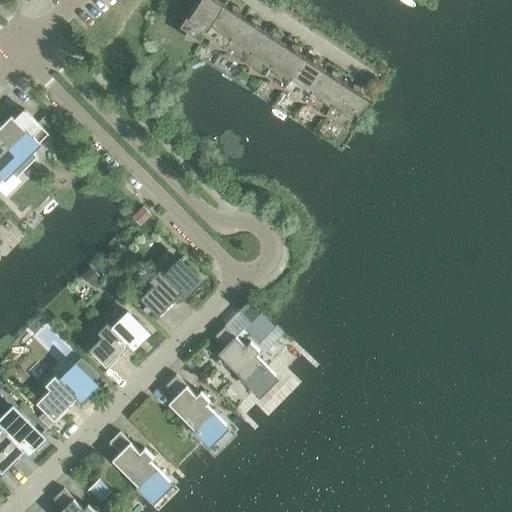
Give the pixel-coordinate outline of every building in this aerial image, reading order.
[(200,41),(204,34),(224,4),(218,0),(196,0),(180,26),(187,30),(185,37),(200,41)] [(204,34),(224,47),(242,20),(236,16),(240,11),(239,9),(238,8),(237,7),(235,6),(234,6),(231,6),(233,6),(231,9),(224,4),(204,34)] [(224,47),(244,61),(264,30),(257,25),(259,23),(259,24),(260,24),(259,22),(258,21),(257,20),(255,19),(254,18),(252,18),(248,24),(242,20),(224,47)] [(244,61),(264,73),(282,46),(277,42),(280,37),(279,35),(278,34),(277,33),(275,32),(274,32),(272,32),(273,32),(272,35),(264,30),(244,61)] [(264,73),(285,87),(305,56),(297,51),(299,49),(300,50),(299,48),(298,47),(297,46),(296,45),(294,44),(292,44),(292,45),(288,50),(282,46),(264,73)] [(285,87),(305,100),(323,72),(317,68),(320,63),(321,63),(320,61),(319,60),(317,59),(316,58),(314,58),(312,58),(314,58),(312,61),(305,56),(285,87)] [(305,100),(325,113),(345,82),(337,77),(339,75),(340,76),(339,75),(338,73),(337,72),(336,71),(334,71),(332,70),(332,71),(329,76),(323,72),(305,100)] [(345,82),(325,113),(345,126),(363,103),(363,102),(363,100),(363,99),(363,98),(362,97),(357,94),(360,89),(361,89),(360,88),(359,86),(357,85),(356,85),(354,84),(352,84),(354,84),(352,87),(345,82)] [(7,119),(0,126),(0,138),(27,166),(38,155),(33,150),(40,143),(39,143),(47,134),(48,135),(48,134),(23,109),(10,123),(7,119)] [(27,166),(0,138),(0,181),(4,178),(5,178),(11,171),(17,177),(27,166)] [(142,207),(134,214),(139,220),(142,223),(151,215),(142,207)] [(140,298),(158,316),(180,294),(184,298),(201,281),(179,259),(163,275),(159,270),(149,280),(154,284),(140,298)] [(90,268),(82,277),(92,286),(100,277),(90,268)] [(252,306),(244,314),(251,321),(259,313),(252,306)] [(88,350),(106,368),(128,346),(132,350),(149,334),(127,312),(111,327),(107,323),(97,332),(102,337),(88,350)] [(261,313),(246,329),(260,342),(275,327),(261,313)] [(275,375),(266,367),(255,355),(259,351),(250,342),(246,346),(225,325),(215,336),(229,349),(221,357),(258,393),(275,375)] [(275,327),(260,342),(268,350),(283,334),(275,327)] [(36,403),(54,421),(76,398),(80,403),(97,386),(74,364),(59,379),(55,375),(45,385),(49,389),(36,403)] [(172,406),(201,435),(208,443),(226,425),(206,405),(210,401),(200,391),(196,395),(176,375),(165,385),(179,399),(172,406)] [(28,455),(44,439),(12,406),(0,418),(0,474),(24,451),(28,455)] [(115,463),(145,492),(152,499),(169,482),(149,461),(153,457),(144,448),(140,452),(119,431),(109,442),(123,456),(115,463)] [(98,479),(88,490),(100,502),(110,491),(98,479)] [(94,511),(88,505),(84,509),(63,488),(53,498),(65,511),(94,511)]
